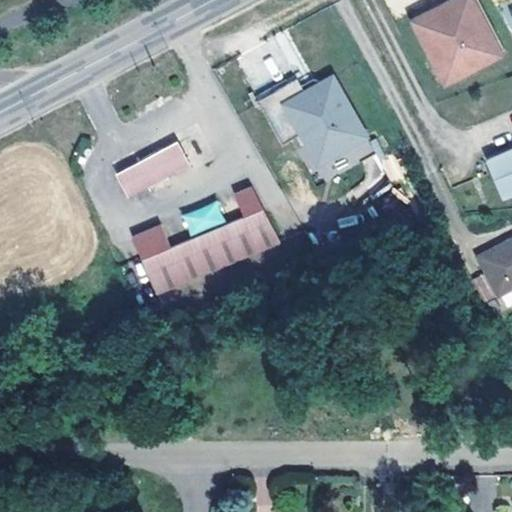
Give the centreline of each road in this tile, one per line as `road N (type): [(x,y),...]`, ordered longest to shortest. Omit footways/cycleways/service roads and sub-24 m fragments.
road 1 (residential): [(206,457),(511,449)]
road 2 (secondary): [(0,113),(216,0)]
road 3 (residential): [(0,459),(206,457)]
road 4 (unknown): [(369,0),(453,174)]
